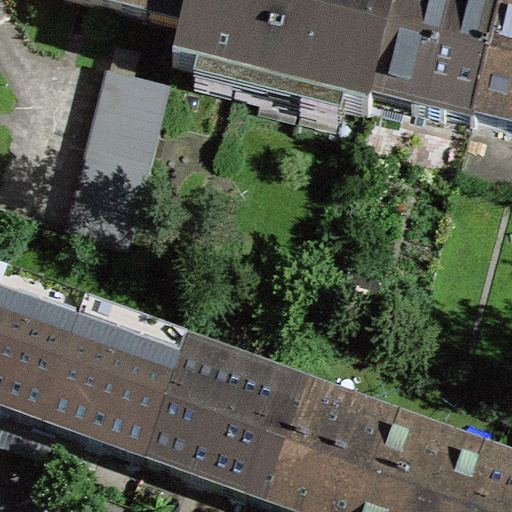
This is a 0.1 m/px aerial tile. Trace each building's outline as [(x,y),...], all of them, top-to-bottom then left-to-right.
[(63,0),(150,22),(152,13),(186,21),(191,0),(63,0)] [(174,70),(366,118),(375,85),(395,0),(191,0),(186,21),(174,70)] [(395,0),(375,85),(417,95),(412,115),(445,123),(445,121),(473,128),(474,124),(504,6),(505,2),(498,0),(395,0)] [(474,124),(511,133),(511,8),(504,6),(474,124)] [(110,74),(70,234),(110,248),(128,255),(170,88),(110,74)] [(427,440),(422,455),(349,428),(354,413),(325,403),(320,418),(247,392),(253,377),(224,366),(219,381),(146,355),(151,340),(122,330),(117,345),(44,319),(49,303),(20,293),(15,308),(0,302),(0,415),(9,419),(9,417),(67,438),(81,443),(80,444),(110,455),(111,454),(169,475),(182,480),(182,481),(212,492),(213,491),(271,511),(272,511),(511,511),(511,487),(450,465),(456,450),(427,440)]
